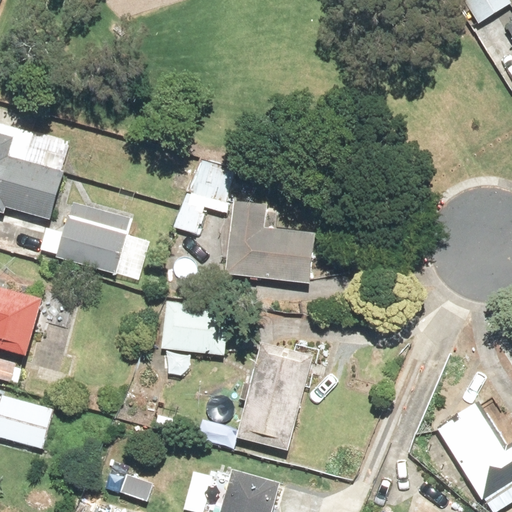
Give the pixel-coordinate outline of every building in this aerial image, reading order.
[(511,6),(511,0),(460,0),(480,29),(511,6)] [(40,154),(39,162),(14,157),(17,144),(0,139),(0,207),(57,220),(68,173),(54,170),(57,157),(40,154)] [(191,191),(180,229),(201,235),(208,207),(233,214),(237,199),(233,198),(242,168),(204,157),(201,167),(181,162),(174,187),(191,191)] [(287,205),(240,200),(232,273),(319,282),(324,233),(285,229),(287,205)] [(48,226),(42,251),(123,270),(136,215),(77,201),(70,231),(48,226)] [(0,285),(0,347),(37,356),(51,298),(0,285)] [(233,306),(171,302),(168,349),(229,353),(233,306)] [(319,356),(267,342),(242,435),(294,449),(319,356)] [(26,361),(0,356),(0,379),(22,384),(26,361)] [(58,410),(5,395),(0,412),(0,437),(47,451),(58,410)] [(442,427),(452,444),(436,454),(457,489),(473,480),(486,501),(511,486),(511,446),(485,401),(442,427)] [(274,511),(283,482),(237,470),(225,511),(274,511)] [(57,511),(61,499),(16,485),(11,502),(41,511),(57,511)]
